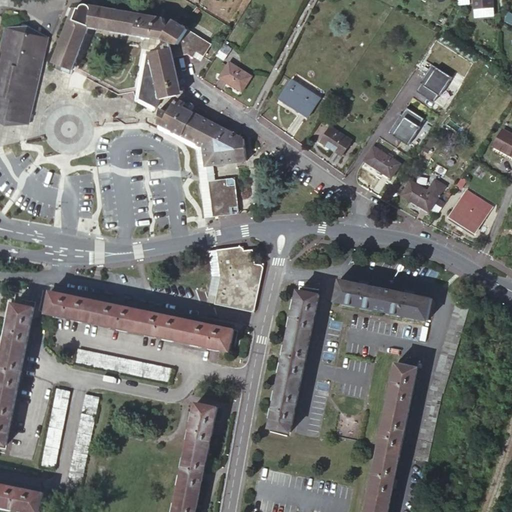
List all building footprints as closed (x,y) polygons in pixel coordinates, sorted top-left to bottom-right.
[(162,99),(178,95),(176,86),(180,85),(174,58),(182,55),(189,53),(194,57),(197,51),(204,56),(213,43),(171,18),(170,20),(167,19),(165,25),(161,16),(154,15),(88,0),(86,0),(85,0),(84,1),(83,2),(82,3),(77,2),(56,59),(74,66),(90,22),(152,37),(140,100),(155,109),(162,99)] [(18,121),(29,123),(49,36),(28,25),(5,27),(0,47),(0,109),(8,113),(20,118),(18,121)] [(231,47),(224,42),(217,54),(224,57),(231,47)] [(197,51),(194,57),(201,61),(204,56),(197,51)] [(224,57),(217,54),(214,58),(221,62),(224,57)] [(218,76),(239,89),(243,82),(245,84),(250,75),(228,61),(218,76)] [(452,76),(431,63),(419,81),(421,83),(416,90),(434,101),(438,94),(440,95),(452,76)] [(319,99),(291,80),(279,98),(307,117),(319,99)] [(332,100),(336,94),(329,90),(325,96),(332,100)] [(158,123),(204,147),(210,146),(212,164),(246,161),(244,147),(243,139),(238,136),(240,132),(230,127),(228,130),(183,106),(184,103),(178,99),(174,101),(172,105),(169,102),(161,110),(160,111),(158,123)] [(423,118),(406,106),(401,114),(399,113),(387,132),(408,145),(420,126),(418,125),(423,118)] [(0,109),(0,123),(5,127),(29,123),(18,121),(20,118),(8,113),(0,109)] [(330,126),(322,137),(326,140),(324,143),(342,154),(351,141),(330,126)] [(511,133),(503,128),(493,146),(511,156),(511,133)] [(373,147),(364,160),(391,178),(400,164),(373,147)] [(207,179),(212,215),(239,212),(235,175),(228,176),(225,174),(224,177),(207,179)] [(461,176),(455,185),(459,188),(465,179),(461,176)] [(411,182),(401,195),(428,213),(444,188),(434,181),(426,192),(411,182)] [(474,231),(490,207),(466,191),(450,215),(474,231)] [(214,304),(253,312),(262,266),(254,265),(253,251),(244,252),(243,246),(218,250),(221,283),(219,284),(216,296),(214,304)] [(208,294),(216,296),(219,284),(221,283),(218,250),(209,251),(211,275),(208,294)] [(341,279),(336,300),(427,320),(432,298),(341,279)] [(53,286),(52,292),(234,328),(235,323),(53,286)] [(299,289),(269,429),(290,434),(319,293),(299,289)] [(234,328),(52,292),(48,313),(229,350),(234,328)] [(0,350),(0,378),(15,304),(10,303),(0,350)] [(426,461),(440,399),(440,398),(443,387),(444,383),(447,372),(468,307),(456,303),(437,365),(433,380),(430,388),(425,411),(415,459),(426,461)] [(15,304),(0,378),(0,443),(9,445),(36,308),(15,304)] [(172,369),(80,349),(77,363),(170,382),(172,369)] [(395,366),(365,511),(386,511),(416,370),(395,366)] [(71,393),(58,390),(43,466),(56,468),(71,393)] [(99,399),(86,396),(66,490),(80,493),(99,399)] [(196,511),(219,407),(198,403),(174,511),(196,511)] [(0,483),(0,505),(32,511),(40,511),(44,493),(0,483)]
